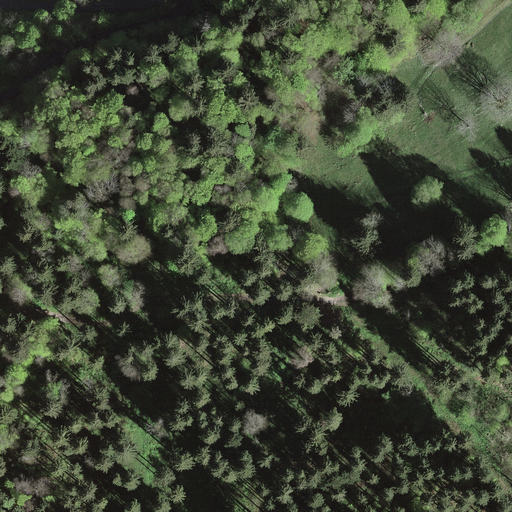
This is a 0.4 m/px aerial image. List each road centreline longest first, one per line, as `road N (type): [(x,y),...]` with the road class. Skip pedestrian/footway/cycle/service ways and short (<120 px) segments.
road 1 (track): [(0,304),(95,325),(165,291),(351,301)]
road 2 (track): [(276,222),(511,160)]
road 3 (track): [(365,142),(436,63),(511,0)]
road 4 (tertiary): [(0,4),(138,0)]
